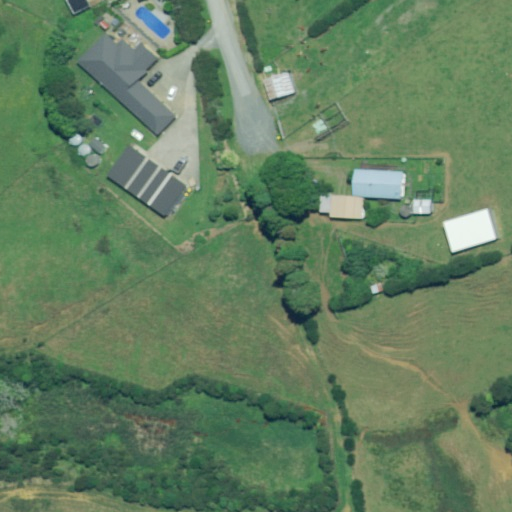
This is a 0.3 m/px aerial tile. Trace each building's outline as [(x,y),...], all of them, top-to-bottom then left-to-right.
[(96,6),(93,0),(72,0),(80,14),(96,6)] [(108,32),(81,60),(158,134),(177,114),(139,78),(158,58),(142,43),(137,49),(126,39),(121,44),(108,32)] [(296,92),(291,73),(264,79),(270,99),(296,92)] [(120,134),(108,127),(103,135),(114,142),(120,134)] [(90,141),(79,149),(96,171),(107,162),(90,141)] [(117,176),(174,217),(197,187),(139,146),(117,176)] [(403,194),(404,171),(357,169),(356,192),(403,194)] [(365,197),(324,193),(323,210),(334,210),(334,215),(364,217),(365,197)] [(432,198),(415,198),(415,212),(432,212),(432,198)] [(387,283),(376,285),(378,295),(390,292),(387,283)]
